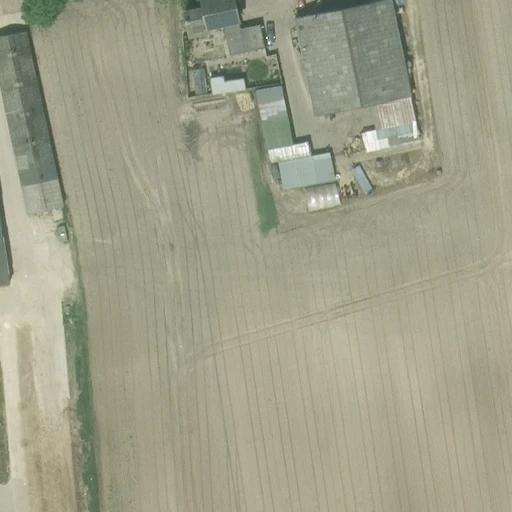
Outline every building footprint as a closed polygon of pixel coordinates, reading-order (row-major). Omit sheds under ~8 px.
[(229,56),(264,49),(259,25),(239,29),(233,0),(201,0),(203,9),(184,13),(189,37),(209,33),(208,28),(222,25),(229,56)] [(378,0),(294,17),(314,116),(374,104),(379,129),(413,123),(389,0),(378,0)] [(0,36),(0,83),(13,147),(28,214),(59,208),(24,32),(0,36)] [(221,80),(210,82),(212,93),(223,91),(221,80)] [(255,91),(267,150),(293,145),(281,86),(255,91)] [(318,194),(307,195),(308,209),(339,206),(337,188),(318,189),(318,194)] [(0,227),(0,284),(9,283),(0,227)]
